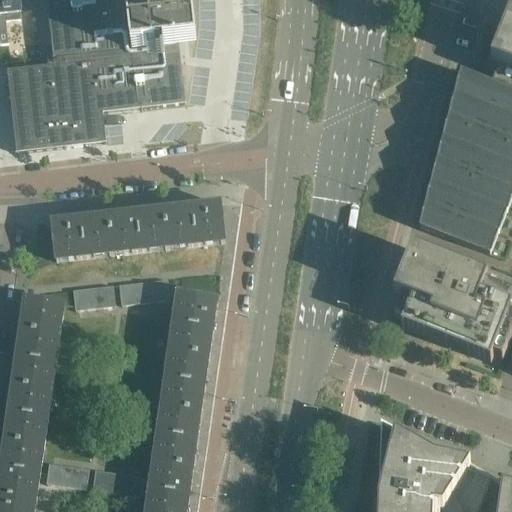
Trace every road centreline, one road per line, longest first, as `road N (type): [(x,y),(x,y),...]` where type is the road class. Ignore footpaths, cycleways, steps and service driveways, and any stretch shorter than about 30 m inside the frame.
road 1 (secondary): [(286,156),(235,511)]
road 2 (residential): [(15,188),(286,156)]
road 3 (secondary): [(316,356),(342,152)]
road 4 (unclassified): [(342,152),(391,137),(416,111),(449,0)]
road 5 (residential): [(502,431),(316,356)]
road 6 (secondary): [(290,511),(316,356)]
road 7 (secondary): [(300,0),(286,156)]
road 8 (secondary): [(342,152),(365,0)]
